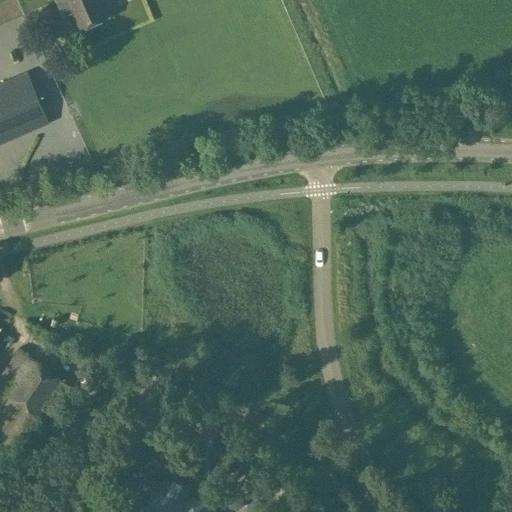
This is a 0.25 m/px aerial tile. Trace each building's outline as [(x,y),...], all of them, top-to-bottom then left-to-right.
[(0,0),(0,8),(10,4),(8,0),(0,0)] [(57,0),(62,9),(71,5),(81,28),(106,17),(98,0),(57,0)] [(0,144),(50,124),(27,71),(0,83),(0,144)] [(0,476),(63,382),(18,352),(0,379),(0,476)] [(212,511),(210,506),(196,499),(184,504),(155,491),(145,511),(212,511)]
